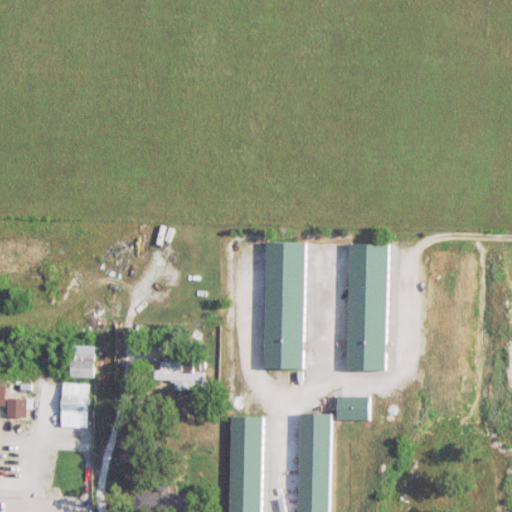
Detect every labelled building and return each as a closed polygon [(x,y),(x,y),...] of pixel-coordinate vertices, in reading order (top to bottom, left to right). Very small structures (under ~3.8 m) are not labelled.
[(266,368),(306,369),(307,243),(268,242),(266,368)] [(350,370),(389,371),(391,244),(351,244),(350,370)] [(97,377),(97,345),(74,345),(74,377),(97,377)] [(177,389),(205,391),(207,373),(195,372),(196,363),(185,362),(185,357),(177,356),(176,362),(160,361),(158,379),(178,381),(177,389)] [(0,404),(10,405),(10,416),(29,416),(29,398),(9,398),(9,384),(0,384),(0,404)] [(92,419),(92,384),(65,384),(65,419),(92,419)] [(341,420),(374,420),(374,396),(341,396),(341,420)] [(333,511),(334,413),(302,413),(301,511),(333,511)] [(231,511),(263,511),(265,417),(233,416),(231,511)] [(189,511),(190,493),(171,493),(171,487),(159,487),(159,492),(136,492),(135,511),(189,511)]
